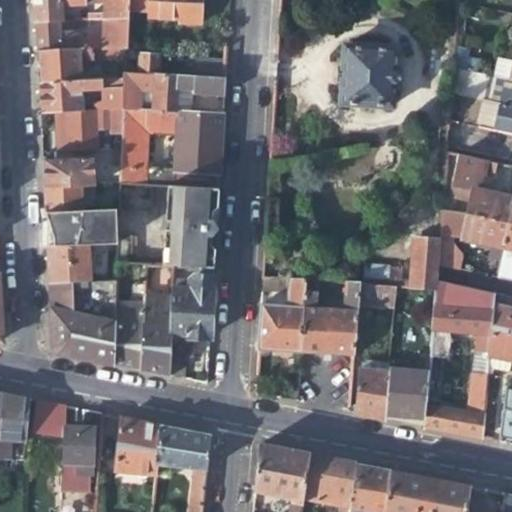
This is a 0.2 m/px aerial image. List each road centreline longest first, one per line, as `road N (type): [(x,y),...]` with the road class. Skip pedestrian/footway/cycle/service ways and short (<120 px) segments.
road 1 (residential): [(234,415),(255,0)]
road 2 (residential): [(26,372),(6,0)]
road 3 (residential): [(234,415),(511,468)]
road 4 (residential): [(26,372),(234,415)]
